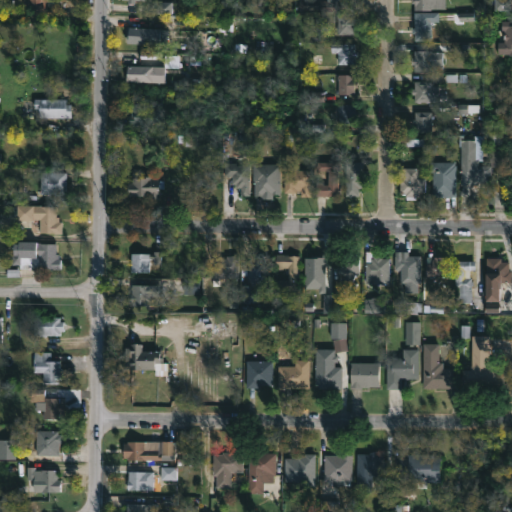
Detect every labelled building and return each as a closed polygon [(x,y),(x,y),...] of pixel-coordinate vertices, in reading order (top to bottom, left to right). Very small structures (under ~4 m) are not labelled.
[(48,11),(28,11),(28,0),(54,0),(54,2),(48,2),(48,11)] [(353,0),(353,11),(318,11),(318,9),(303,10),(302,1),(326,0),(353,0)] [(437,0),(438,8),(414,10),(414,3),(411,3),(411,0),(437,0)] [(358,34),(337,35),(337,12),(358,12),(358,34)] [(431,24),(431,40),(413,40),(414,33),(411,33),(411,27),(414,27),(413,12),(438,12),(438,21),(431,21),(431,24)] [(185,20),(185,25),(177,25),(177,31),(166,30),(165,45),(124,42),(124,37),(126,37),(127,26),(165,29),(166,16),(185,17),(185,20)] [(511,19),(511,54),(497,53),(497,41),(502,41),(502,38),(504,38),(505,32),(502,32),(502,19),(511,19)] [(354,43),(354,50),(357,50),(357,56),(354,56),(354,64),(337,64),(337,52),(330,52),(330,43),(354,43)] [(432,51),(439,52),(439,64),(429,64),(428,71),(414,70),(414,63),(411,63),(411,58),(414,58),(414,50),(432,51)] [(163,67),(163,82),(124,80),(124,75),(126,75),(126,65),(163,67)] [(353,74),(353,80),(357,80),(357,87),(353,87),(353,93),(337,93),(338,74),(353,74)] [(431,80),(431,102),(414,102),(414,94),(411,94),(411,88),(414,88),(414,80),(431,80)] [(68,98),(68,103),(74,103),(73,117),(35,116),(36,97),(68,98)] [(163,109),(163,126),(148,126),(148,123),(127,123),(127,115),(130,115),(130,103),(140,103),(140,109),(163,109)] [(339,106),(339,127),(356,127),(356,106),(339,106)] [(431,111),(431,132),(414,132),(414,124),(412,124),(412,118),(414,118),(414,111),(431,111)] [(478,160),(478,164),(494,166),(494,175),(489,175),(489,178),(479,176),(479,185),(473,185),(470,197),(461,194),(465,180),(460,179),(460,135),(482,135),(482,160),(478,160)] [(338,170),(338,195),(315,195),(315,181),(322,181),(322,184),(327,184),(327,170),(315,170),(315,165),(317,165),(317,161),(340,161),(340,170),(338,170)] [(357,196),(345,196),(345,161),(367,161),(367,187),(357,187),(357,196)] [(454,161),(455,171),(443,171),(443,184),(448,184),(448,181),(455,181),(455,196),(432,197),(432,172),(429,172),(429,161),(454,161)] [(236,162),(236,164),(250,165),(249,195),(240,195),(240,187),(236,187),(236,184),(232,184),(232,176),(224,176),(224,162),(236,162)] [(280,164),(279,195),(272,195),(272,198),(262,198),(262,195),(254,195),(254,176),(252,176),(252,165),(280,164)] [(419,167),(419,178),(427,178),(427,192),(417,192),(416,199),(406,199),(406,194),(399,194),(400,182),(397,182),(397,169),(404,169),(404,167),(419,167)] [(310,176),(310,196),(300,195),(301,190),(296,190),(296,192),(283,192),(284,169),(307,170),(307,176),(310,176)] [(68,172),(68,194),(41,193),(42,171),(68,172)] [(151,176),(151,178),(159,178),(159,180),(163,180),(163,188),(159,188),(159,198),(149,198),(149,194),(145,194),(145,196),(127,195),(127,183),(131,183),(131,178),(143,178),(143,176),(151,176)] [(61,216),(61,221),(63,221),(63,233),(41,232),(42,219),(20,220),(21,204),(59,206),(59,216),(61,216)] [(40,241),(40,243),(55,243),(55,268),(18,267),(18,264),(12,264),(12,244),(17,244),(17,241),(40,241)] [(162,251),(161,263),(153,263),(153,258),(150,258),(150,273),(130,272),(131,253),(153,255),(153,251),(162,251)] [(390,258),(389,283),(364,282),(365,251),(374,252),(374,256),(382,256),(382,258),(390,258)] [(409,251),(409,255),(422,255),(421,281),(419,281),(418,293),(404,292),(405,283),(401,283),(401,269),(394,269),(394,251),(409,251)] [(355,274),(352,281),(357,283),(352,294),(340,289),(346,274),(340,274),(340,253),(358,253),(358,274),(355,274)] [(299,255),(298,285),(275,285),(275,279),(288,279),(288,268),(283,268),(283,270),(274,270),(275,254),(299,255)] [(213,276),(213,260),(219,260),(219,255),(238,256),(238,276),(213,276)] [(270,256),(269,286),(256,285),(255,303),(242,302),(242,285),(246,285),(247,260),(252,260),(252,255),(270,256)] [(444,256),(444,261),(449,261),(449,276),(426,276),(426,256),(444,256)] [(501,257),(501,261),(509,261),(509,282),(500,282),(500,300),(486,300),(486,257),(501,257)] [(472,278),(473,285),(471,285),(471,290),(484,291),(484,299),(472,299),(472,302),(455,302),(455,261),(475,261),(475,269),(470,269),(469,278),(472,278)] [(148,306),(129,306),(131,285),(158,285),(158,296),(148,296),(148,306)] [(48,315),(48,317),(63,317),(63,322),(66,322),(66,331),(62,331),(62,336),(35,336),(35,317),(44,317),(44,315),(48,315)] [(405,344),(405,321),(422,321),(422,328),(420,328),(420,344),(405,344)] [(489,362),(489,365),(496,365),(496,378),(472,378),(472,335),(489,335),(489,362)] [(452,368),(452,388),(422,387),(423,343),(438,344),(438,363),(443,363),(443,368),(452,368)] [(136,344),(141,344),(140,350),(158,351),(158,357),(161,357),(161,363),(169,363),(168,374),(154,373),(154,370),(124,368),(125,347),(130,348),(130,344),(136,344)] [(330,349),(329,367),(341,368),(341,389),(317,389),(317,385),(314,385),(315,349),(330,349)] [(388,388),(386,388),(386,357),(403,357),(403,349),(418,349),(418,378),(401,378),(401,388),(388,388)] [(53,351),(53,361),(55,361),(55,359),(63,359),(63,384),(44,383),(44,372),(35,372),(35,351),(53,351)] [(279,388),(277,388),(278,366),(283,366),(283,360),(309,360),(309,389),(279,388)] [(248,389),(245,389),(246,361),(272,361),(272,386),(260,386),(260,389),(248,389)] [(379,363),(379,387),(366,386),(366,389),(350,388),(350,362),(379,363)] [(45,389),(45,397),(61,398),(62,411),(58,411),(58,419),(44,419),(44,411),(37,410),(37,401),(31,401),(31,389),(45,389)] [(60,432),(60,457),(38,456),(38,431),(60,432)] [(17,460),(0,460),(0,439),(17,439),(17,460)] [(144,443),(144,450),(157,450),(157,454),(160,454),(160,461),(126,460),(126,458),(122,458),(122,443),(126,443),(126,441),(144,442),(144,443)] [(176,443),(163,443),(163,457),(176,457),(176,443)] [(245,454),(245,473),(232,472),(232,487),(216,487),(216,476),(212,476),(213,454),(222,454),(222,452),(238,452),(238,454),(245,454)] [(276,453),(275,476),(262,475),(261,495),(247,494),(249,459),(258,460),(258,453),(276,453)] [(316,454),(315,486),(290,487),(290,482),(283,482),(284,458),(295,458),(295,455),(303,455),(303,454),(316,454)] [(369,492),(356,492),(357,454),(386,454),(386,477),(371,476),(371,492),(369,492)] [(433,455),(433,457),(440,458),(439,482),(427,482),(426,488),(416,488),(416,482),(399,481),(399,457),(407,457),(407,454),(433,455)] [(325,480),(324,480),(324,455),(352,455),(352,480),(325,480)] [(36,467),(36,473),(43,473),(43,470),(58,470),(58,490),(35,490),(35,482),(32,482),(32,479),(28,479),(28,467),(36,467)] [(177,468),(163,468),(163,481),(177,481),(177,468)] [(154,478),(154,482),(153,482),(153,491),(127,490),(128,472),(153,472),(153,478),(154,478)]
